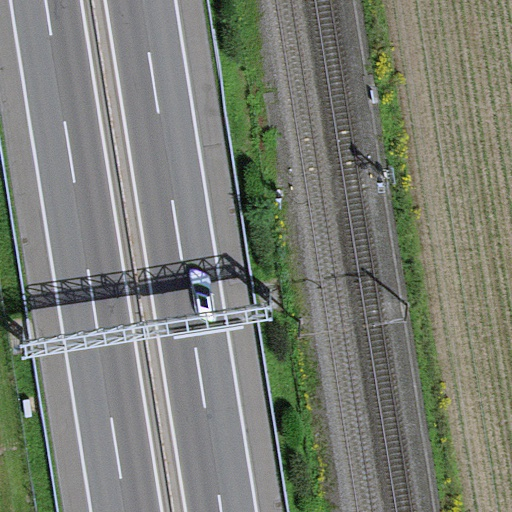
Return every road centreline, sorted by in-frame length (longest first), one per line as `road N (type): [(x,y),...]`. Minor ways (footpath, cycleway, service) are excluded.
road 1 (motorway): [(221,511),(140,0)]
road 2 (motorway): [(46,0),(126,511)]
